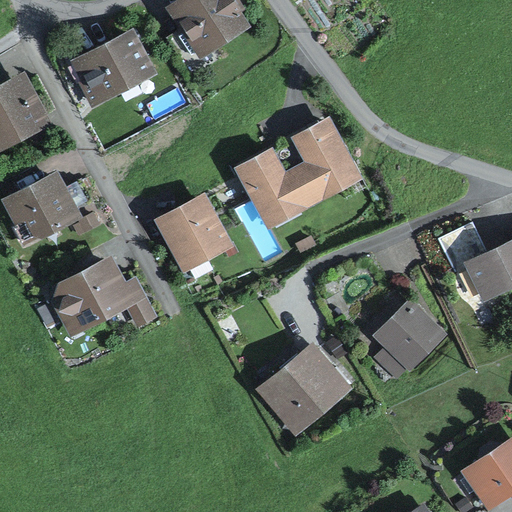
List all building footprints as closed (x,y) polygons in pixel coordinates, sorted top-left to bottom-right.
[(194,76),(226,56),(216,40),(242,23),(234,10),(238,8),(232,0),(186,0),(174,8),(188,29),(171,39),(194,76)] [(82,82),(92,100),(150,70),(131,34),(84,58),(79,48),(72,52),(88,79),(82,82)] [(0,138),(39,118),(20,83),(0,93),(0,138)] [(293,195),(299,207),(355,177),(326,121),(296,137),(297,139),(243,168),(265,209),(293,195)] [(26,219),(34,233),(94,202),(81,178),(61,188),(55,177),(10,201),(21,222),(26,219)] [(213,268),(205,255),(226,244),(202,200),(163,221),(195,277),(213,268)] [(511,228),(506,232),(511,243),(508,245),(506,241),(486,250),(472,221),(438,237),(455,271),(471,263),(486,293),(507,282),(509,287),(511,285),(511,228)] [(83,321),(128,298),(109,262),(69,283),(62,308),(76,308),(83,321)] [(378,355),(396,373),(438,332),(411,305),(409,307),(407,305),(401,311),(403,313),(382,334),(391,342),(378,355)] [(269,387),(297,421),(348,379),(336,365),(334,367),(317,347),(269,387)] [(471,471),(491,501),(511,487),(511,444),(502,451),(497,449),(486,457),(485,462),(471,471)]
